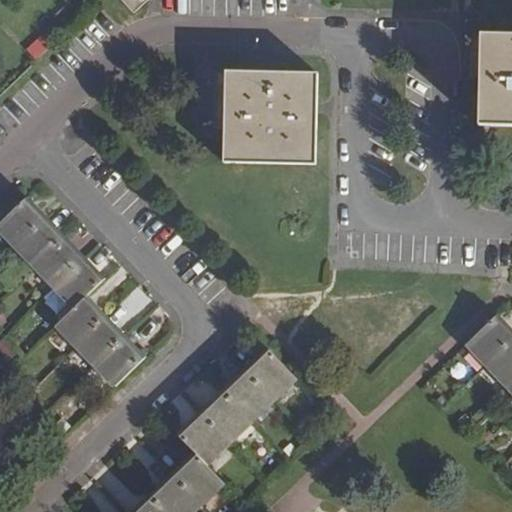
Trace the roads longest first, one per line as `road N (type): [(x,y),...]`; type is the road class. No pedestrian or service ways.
road 1 (residential): [(23,511),(205,340),(204,315),(29,137)]
road 2 (unclassified): [(440,218),(345,216),(353,42)]
road 3 (unclassified): [(353,42),(420,42),(444,62),(440,218)]
road 4 (unclassified): [(353,42),(162,36),(113,61)]
